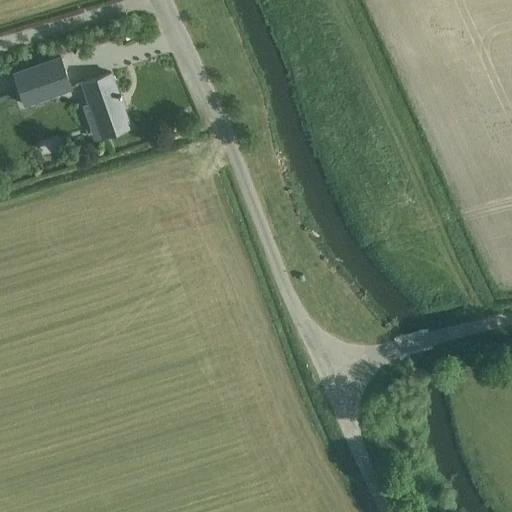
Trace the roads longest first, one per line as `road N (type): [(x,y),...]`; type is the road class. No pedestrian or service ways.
road 1 (unclassified): [(327,373),(166,0)]
road 2 (unclassified): [(327,373),(401,345),(511,319)]
road 3 (unclassified): [(386,511),(327,373)]
